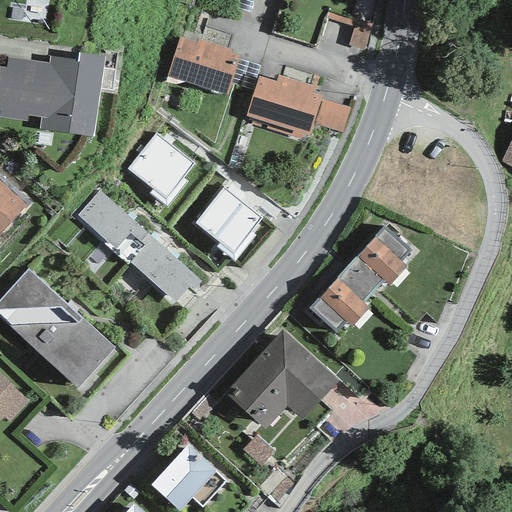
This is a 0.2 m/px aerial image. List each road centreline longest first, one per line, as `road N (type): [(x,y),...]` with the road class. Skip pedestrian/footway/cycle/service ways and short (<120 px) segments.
road 1 (secondary): [(63,511),(298,259),(342,193),(384,91)]
road 2 (residential): [(287,511),(409,368),(470,262),(482,218),(481,171),(453,132),(384,91)]
